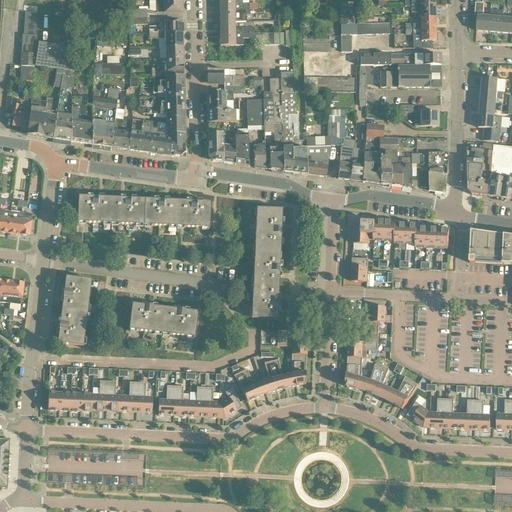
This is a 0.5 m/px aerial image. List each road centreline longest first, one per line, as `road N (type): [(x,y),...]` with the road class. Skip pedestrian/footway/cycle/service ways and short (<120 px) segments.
road 1 (residential): [(324,408),(276,414),(222,439),(24,430)]
road 2 (residential): [(324,408),(332,199)]
road 3 (residential): [(221,511),(22,500)]
road 4 (residential): [(511,453),(418,448),(372,419),(324,408)]
road 5 (residential): [(222,284),(42,259)]
road 6 (residential): [(197,172),(192,0)]
road 7 (residential): [(24,430),(42,259)]
road 8 (residential): [(454,207),(456,49)]
road 9 (residential): [(197,172),(52,163)]
road 10 (residential): [(332,199),(197,172)]
road 11 (residential): [(454,207),(369,195),(332,199)]
